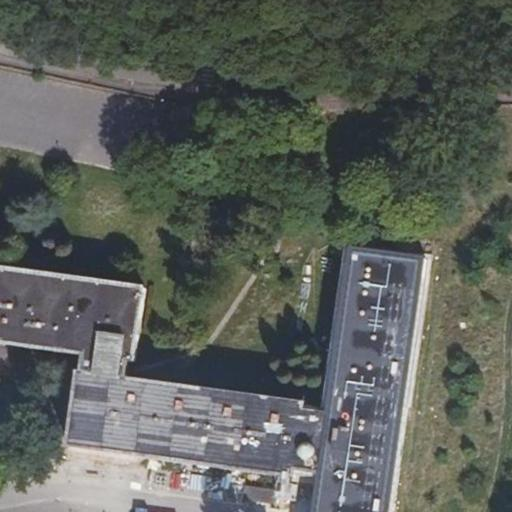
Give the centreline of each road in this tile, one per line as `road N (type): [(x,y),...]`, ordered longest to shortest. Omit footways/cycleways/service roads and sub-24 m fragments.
road 1 (tertiary): [(511,84),(191,87),(0,44)]
road 2 (track): [(184,129),(308,172),(353,201),(368,243)]
road 3 (track): [(328,89),(381,145),(511,155)]
